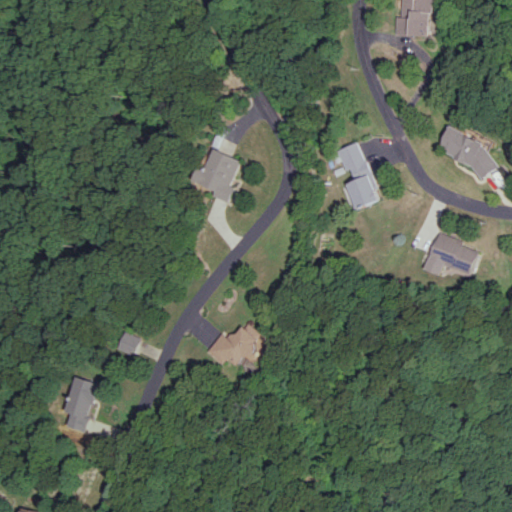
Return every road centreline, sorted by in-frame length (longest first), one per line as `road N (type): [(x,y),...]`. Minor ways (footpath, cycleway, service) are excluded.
road 1 (residential): [(210,0),(276,125),(287,156),(283,187),(179,325),(98,511)]
road 2 (residential): [(359,0),(372,73),(420,176),(440,193),(511,213)]
